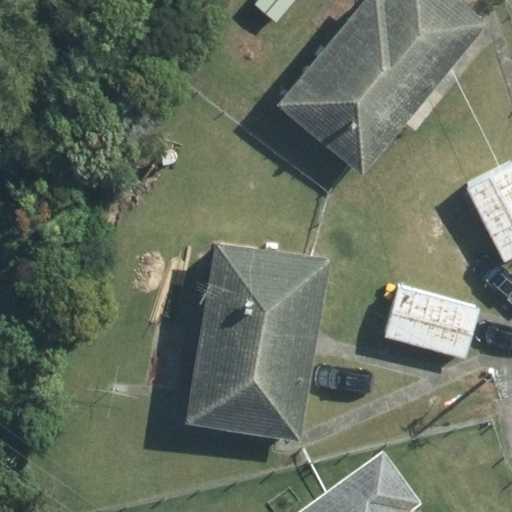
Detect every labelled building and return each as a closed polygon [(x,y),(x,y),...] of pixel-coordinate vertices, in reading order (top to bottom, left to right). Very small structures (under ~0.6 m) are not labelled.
[(349,0),(267,101),(352,171),(474,22),(446,0),(349,0)] [(511,248),(511,173),(506,162),(463,185),(499,255),(511,248)] [(315,259),(203,242),(177,416),(288,435),(315,259)] [(458,354),(471,305),(390,284),(379,333),(458,354)] [(373,460),(304,511),(406,511),(410,510),(373,460)]
